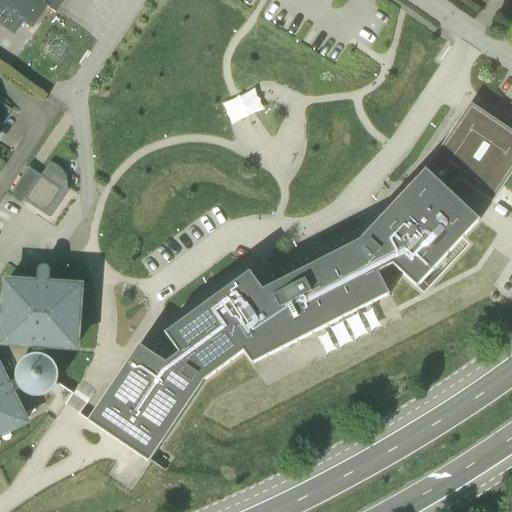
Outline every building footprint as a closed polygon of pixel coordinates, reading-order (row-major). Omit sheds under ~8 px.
[(0,0),(0,27),(13,36),(22,23),(31,29),(46,7),(55,12),(63,0),(0,0)] [(0,126),(10,111),(0,103),(0,126)] [(164,334),(178,354),(165,364),(138,346),(87,422),(109,437),(148,463),(203,381),(239,355),(258,346),(264,358),(387,296),(388,295),(385,291),(401,275),(415,288),(479,221),(448,192),(458,182),(491,203),(511,172),(511,132),(507,129),(469,104),(422,173),(360,240),(262,290),(248,273),(164,334)] [(43,170),(30,162),(12,191),(51,215),(76,175),(50,159),(43,170)] [(41,355),(41,350),(78,353),(83,284),(48,281),(49,275),(49,270),(47,267),(43,266),(40,267),(37,270),(36,280),(1,278),(0,291),(0,347),(32,350),(32,355),(26,357),(20,361),(16,367),(14,374),(14,381),(7,384),(0,369),(0,438),(29,425),(14,392),(19,390),(24,394),(31,397),(38,397),(46,395),(54,388),(57,379),(57,371),(53,364),(47,358),(41,355)]
